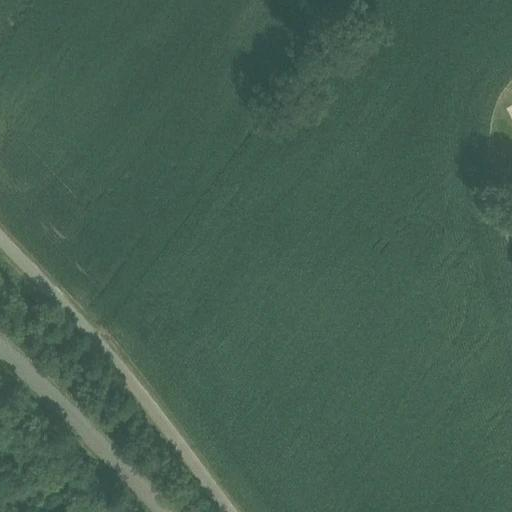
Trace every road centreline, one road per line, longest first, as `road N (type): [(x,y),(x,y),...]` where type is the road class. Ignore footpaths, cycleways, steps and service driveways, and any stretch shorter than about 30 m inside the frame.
road 1 (unclassified): [(232,511),(102,331),(0,224)]
road 2 (unclassified): [(166,511),(0,336)]
